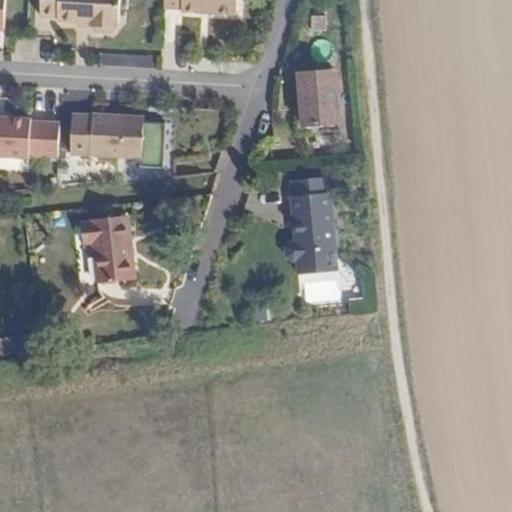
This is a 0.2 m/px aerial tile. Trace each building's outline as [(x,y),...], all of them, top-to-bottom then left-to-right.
[(41,0),(40,15),(58,17),(58,19),(79,21),(79,25),(91,26),(96,31),(111,32),(116,27),(116,23),(119,23),(119,0),(41,0)] [(164,0),(164,8),(182,9),(182,11),(236,15),(237,0),(164,0)] [(330,71),(299,74),(303,126),(335,124),(330,71)] [(93,116),(73,115),(71,155),(122,158),(141,158),(140,167),(164,169),(167,124),(144,123),(144,118),(124,116),(93,114),(93,116)] [(58,158),(60,123),(31,123),(31,121),(0,121),(0,159),(29,160),(29,158),(58,158)] [(291,197),(325,193),(323,178),(289,182),(291,197)] [(336,271),(328,193),(325,193),(291,197),(288,197),(293,236),(287,237),(282,244),(284,256),(290,262),(296,261),(297,275),(336,271)] [(135,280),(128,215),(85,220),(87,237),(93,236),(98,283),(135,280)] [(271,304),(254,306),(256,322),(273,320),(271,304)] [(75,328),(78,346),(127,337),(124,319),(75,328)] [(55,350),(78,346),(75,328),(52,332),(55,350)]
